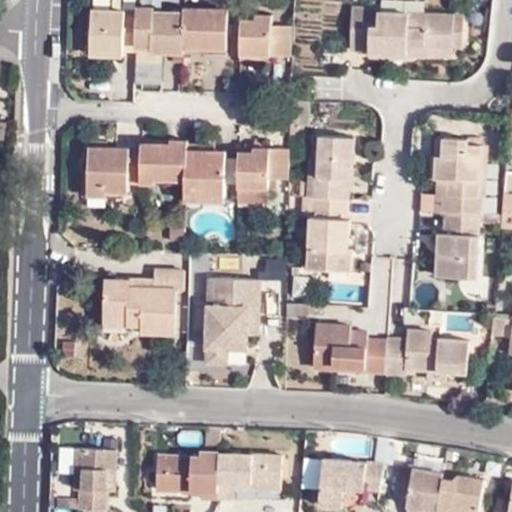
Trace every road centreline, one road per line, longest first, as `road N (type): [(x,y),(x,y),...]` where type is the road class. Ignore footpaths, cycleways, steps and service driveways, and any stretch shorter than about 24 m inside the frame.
road 1 (residential): [(27,398),(387,411),(511,433)]
road 2 (tertiary): [(27,398),(42,0)]
